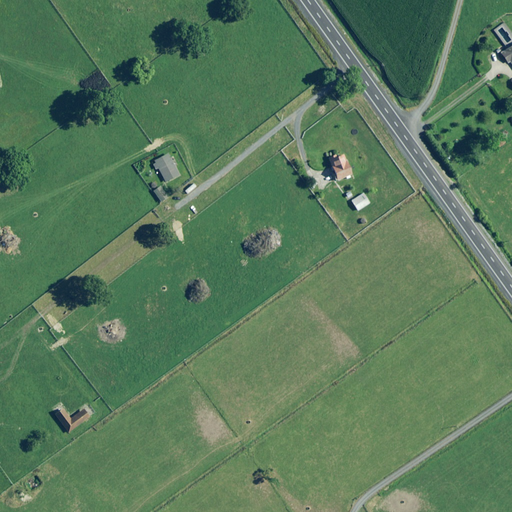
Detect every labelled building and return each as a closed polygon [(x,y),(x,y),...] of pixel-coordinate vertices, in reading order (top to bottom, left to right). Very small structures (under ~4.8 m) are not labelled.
[(511,44),(501,53),(508,63),(511,61),(511,62),(511,81),(511,44)] [(352,175),(343,150),(328,155),(337,180),(352,175)] [(179,174),(168,154),(152,162),(156,169),(158,168),(166,182),(179,174)] [(365,175),(362,170),(355,174),(358,179),(365,175)] [(168,196),(160,185),(153,191),(161,202),(168,196)] [(370,202),(366,195),(354,203),(358,210),(370,202)] [(90,417),(84,409),(71,418),(63,408),(55,414),(69,432),(90,417)]
